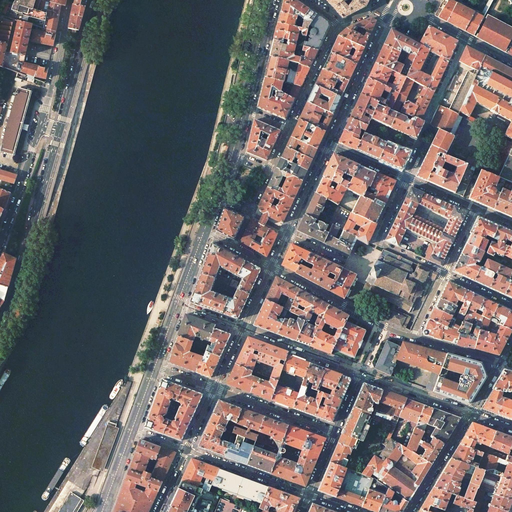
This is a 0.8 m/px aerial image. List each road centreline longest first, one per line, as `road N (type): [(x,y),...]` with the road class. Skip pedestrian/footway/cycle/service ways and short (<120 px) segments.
road 1 (primary): [(0,320),(59,131)]
road 2 (residential): [(328,144),(389,13)]
road 3 (residential): [(443,273),(377,240),(406,178)]
road 4 (primary): [(59,131),(96,0)]
road 5 (residential): [(186,449),(308,493)]
road 6 (residential): [(70,0),(40,125)]
road 7 (residential): [(214,388),(334,432)]
road 8 (residential): [(360,372),(242,328)]
road 9 (residential): [(271,266),(381,325)]
road 10 (residential): [(40,125),(0,239)]
